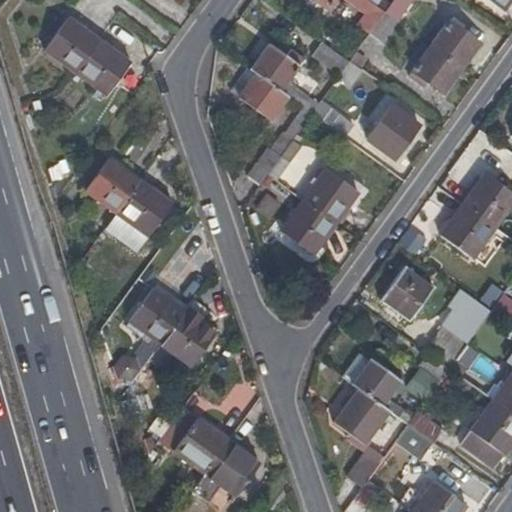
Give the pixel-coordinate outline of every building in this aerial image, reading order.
[(307,0),(308,0),(325,13),(334,0),(307,0)] [(366,0),(351,0),(367,11),(372,4),(366,0)] [(412,0),(411,0),(392,0),(393,1),(384,13),(397,22),(412,0)] [(510,0),(488,0),(503,10),(510,0)] [(369,33),(384,13),(372,4),(367,11),(358,24),(369,33)] [(397,22),(384,13),(369,33),(382,42),(397,22)] [(453,16),(431,46),(461,68),(479,43),(462,31),(466,26),(453,16)] [(45,50),(76,73),(100,40),(69,17),(45,50)] [(100,40),(76,73),(106,96),(130,62),(100,40)] [(312,55),(339,75),(349,61),(322,41),(312,55)] [(269,43),(250,69),(260,77),(281,92),(305,59),(291,49),(286,55),(269,43)] [(461,68),(431,46),(410,76),(423,86),(427,81),(443,93),(461,68)] [(349,61),(361,69),(367,61),(356,52),(349,61)] [(270,121),(287,97),(281,92),(260,77),(242,101),(270,121)] [(311,114),(344,138),(354,124),(320,100),(311,114)] [(419,126),(391,106),(368,137),(396,158),(419,126)] [(292,140),(311,114),(303,108),(284,134),(282,133),(270,151),(279,157),(292,140)] [(301,146),(292,140),(279,157),(267,174),(276,181),(301,146)] [(247,176),(259,185),(267,174),(279,157),(270,151),(267,148),(247,176)] [(118,214),(141,181),(110,159),(86,191),(118,214)] [(303,200),(336,224),(359,192),(326,169),(303,200)] [(462,204),(494,228),(511,203),(511,191),(485,173),(462,204)] [(118,214),(106,230),(136,253),(172,204),(141,181),(118,214)] [(267,221),(277,204),(262,195),(252,212),(267,221)] [(313,255),(336,224),(303,200),(280,231),(313,255)] [(472,258),(494,228),(462,204),(440,234),(472,258)] [(409,226),(396,243),(413,257),(427,240),(409,226)] [(433,288),(405,268),(381,300),(409,321),(433,288)] [(131,322),(161,344),(185,312),(154,289),(131,322)] [(511,302),(501,293),(489,308),(510,324),(511,321),(511,302)] [(185,312),(161,344),(193,367),(216,334),(185,312)] [(451,363),(466,343),(442,325),(423,350),(426,352),(448,367),(451,363)] [(439,380),(448,367),(426,352),(418,364),(439,380)] [(352,384),(369,361),(359,353),(341,377),(352,384)] [(113,377),(131,381),(136,358),(118,354),(113,377)] [(467,369),(485,382),(495,367),(477,355),(467,369)] [(383,406),(390,397),(401,381),(371,359),(369,361),(352,384),(361,391),(383,406)] [(497,395),(451,363),(448,367),(493,401),(497,395)] [(493,401),(511,414),(511,373),(497,395),(493,401)] [(363,445),(388,411),(383,406),(361,391),(336,425),(363,445)] [(388,411),(407,424),(414,414),(390,397),(383,406),(388,411)] [(493,467),(511,441),(511,414),(493,401),(461,444),(493,467)] [(229,442),(184,409),(160,441),(205,474),(229,442)] [(407,424),(434,444),(444,430),(417,410),(414,414),(407,424)] [(205,474),(192,491),(208,503),(220,485),(236,496),(259,464),(229,442),(205,474)] [(366,481),(383,458),(367,446),(345,477),(360,488),(366,481)] [(411,511),(460,511),(466,505),(433,482),(411,511)]
